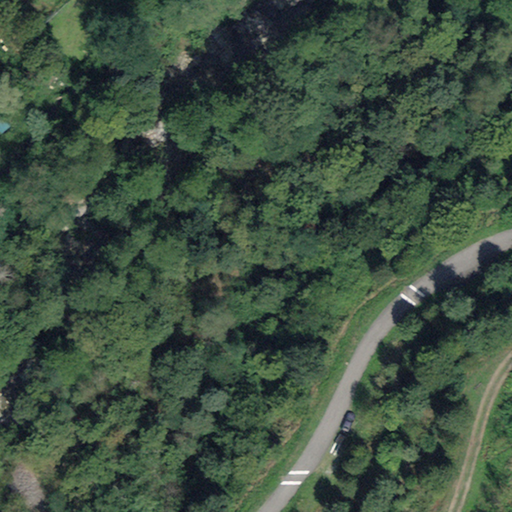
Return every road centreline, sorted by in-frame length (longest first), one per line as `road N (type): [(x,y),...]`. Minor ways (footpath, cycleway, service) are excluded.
road 1 (unclassified): [(267,511),(310,455),(390,314),(436,277),(511,238)]
road 2 (track): [(455,511),(483,415),(511,363)]
